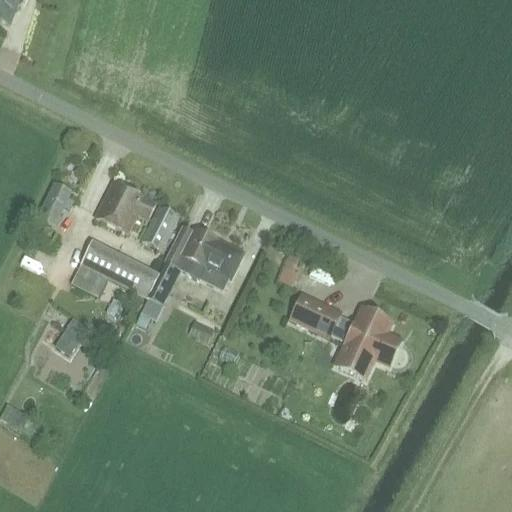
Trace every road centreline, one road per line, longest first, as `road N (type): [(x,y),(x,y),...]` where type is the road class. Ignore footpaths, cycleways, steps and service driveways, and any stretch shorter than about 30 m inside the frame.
road 1 (unclassified): [(511,329),(0,75)]
road 2 (track): [(411,511),(511,332)]
